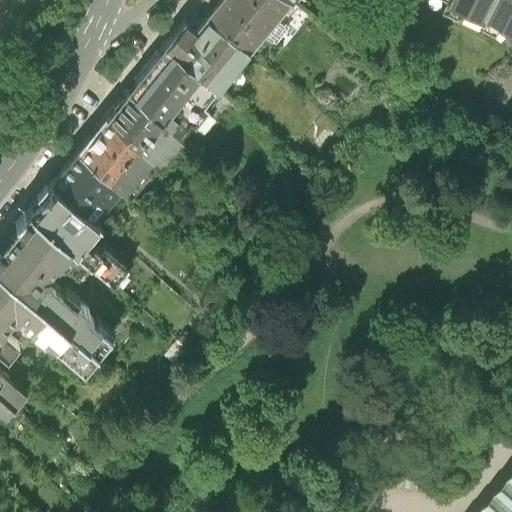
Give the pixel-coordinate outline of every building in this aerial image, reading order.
[(199,0),(195,6),(246,48),(260,31),(274,42),(287,25),(280,19),(296,0),(295,0),(199,0)] [(395,0),(388,13),(400,19),(406,9),(404,7),(409,1),(407,0),(395,0)] [(483,17),(491,0),(447,0),(446,3),(481,21),(483,17)] [(511,0),(491,0),(483,17),(498,24),(504,34),(504,36),(511,38),(511,0)] [(195,6),(164,43),(214,84),(215,85),(246,48),(195,6)] [(164,43),(126,89),(176,130),(188,115),(193,119),(206,103),(201,99),(214,84),(164,43)] [(126,89),(105,114),(150,152),(158,158),(179,132),(176,130),(126,89)] [(105,114),(77,149),(119,184),(122,186),(150,152),(105,114)] [(77,149),(50,181),(92,216),(119,184),(77,149)] [(50,181),(28,207),(86,255),(112,277),(126,260),(101,239),(97,243),(92,238),(89,241),(82,235),(91,224),(95,227),(99,222),(92,216),(50,181)] [(0,241),(0,266),(95,345),(108,329),(84,309),(87,305),(75,295),(73,297),(47,275),(46,267),(53,258),(62,257),(75,268),(86,255),(28,207),(0,241)] [(0,347),(6,352),(16,340),(3,329),(3,320),(9,313),(18,312),(34,326),(44,332),(62,346),(81,362),(95,345),(0,266),(0,347)] [(0,390),(12,401),(23,388),(0,368),(0,390)] [(0,390),(0,412),(4,416),(15,403),(12,401),(0,390)] [(511,511),(511,480),(483,511),(511,511)]
